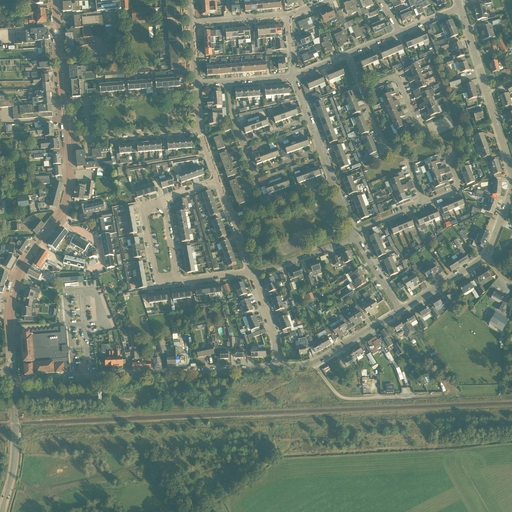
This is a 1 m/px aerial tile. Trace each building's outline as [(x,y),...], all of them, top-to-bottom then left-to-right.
[(95,0),(97,12),(121,9),(119,0),(95,0)] [(229,0),(230,9),(231,9),(232,13),(237,12),(237,11),(239,11),(238,0),(229,0)] [(251,11),(250,3),(250,0),(249,0),(241,1),(241,5),(242,10),(245,10),(245,12),(251,11)] [(360,10),(359,8),(356,9),(353,0),(348,3),(347,2),(343,3),(345,8),(344,8),(347,15),(351,13),(351,14),(357,12),(359,17),(363,16),(360,10)] [(407,0),(411,7),(415,6),(416,10),(418,15),(424,12),(422,8),(428,6),(430,5),(426,0),(421,0),(417,2),(416,0),(414,1),(413,0),(407,0)] [(479,6),(474,7),(477,21),(481,20),(481,21),(487,20),(487,19),(486,15),(484,5),(483,0),(478,2),(479,6)] [(85,5),(85,1),(79,1),(79,2),(62,3),(63,12),(72,12),(72,13),(80,12),(82,12),(82,7),(85,7),(85,5)] [(32,19),(46,18),(46,15),(45,15),(45,10),(40,10),(36,11),(28,12),(28,8),(16,9),(16,12),(25,11),(26,16),(32,16),(32,19)] [(137,9),(132,10),(133,21),(137,20),(149,19),(154,19),(153,8),(148,8),(137,9)] [(408,8),(398,12),(402,21),(412,17),(408,8)] [(320,12),(320,13),(322,17),(323,21),(325,23),(330,21),(331,23),(336,21),(334,15),(332,10),(331,9),(327,11),(320,13),(320,12)] [(339,18),(342,25),(343,24),(346,23),(343,16),(341,11),(337,12),(339,18)] [(102,16),(101,12),(96,12),(94,13),(87,13),(81,15),(81,17),(74,17),(75,29),(73,29),(71,32),(71,33),(65,34),(66,51),(65,51),(67,55),(71,53),(71,52),(74,52),(74,45),(76,45),(76,47),(88,45),(87,38),(95,37),(95,39),(105,38),(104,25),(103,25),(102,16)] [(309,21),(308,19),(298,23),(301,30),(303,29),(305,31),(306,31),(310,29),(311,29),(318,26),(316,21),(314,16),(310,18),(313,24),(309,26),(307,22),(309,21)] [(500,23),(499,17),(491,20),(493,26),(500,23)] [(32,19),(29,19),(29,23),(37,23),(37,27),(41,26),(46,26),(46,23),(46,18),(32,19)] [(375,24),(371,26),(372,27),(372,29),(374,33),(382,30),(385,29),(385,28),(382,21),(377,23),(375,24)] [(454,28),(451,21),(440,26),(441,29),(443,33),(454,28)] [(366,37),(364,32),(364,31),(365,31),(363,27),(359,29),(357,25),(351,28),(356,39),(361,37),(362,38),(366,37)] [(221,37),(221,35),(221,30),(221,26),(216,26),(216,31),(212,31),(203,32),(204,38),(213,37),(219,37),(221,37)] [(269,27),(270,38),(274,38),(275,40),(278,40),(277,37),(276,37),(275,26),(269,27)] [(483,40),(488,39),(494,37),(491,26),(480,29),(483,40)] [(263,27),(257,27),(258,39),(262,39),(263,41),(266,41),(265,38),(264,38),(263,27)] [(443,33),(444,37),(446,40),(457,35),(454,28),(443,33)] [(34,42),(48,41),(47,29),(25,31),(26,32),(13,33),(14,45),(35,43),(34,42)] [(245,40),(244,40),(243,29),(237,29),(238,37),(238,41),(241,40),(242,40),(242,43),(246,43),(245,40)] [(231,30),(225,30),(225,33),(222,33),(223,39),(226,38),(226,42),(230,41),(231,44),(234,44),(234,41),(232,41),(231,30)] [(321,44),(323,49),(325,53),(332,51),(328,40),(331,39),(328,33),(327,31),(323,33),(324,35),(325,34),(327,37),(323,39),(325,43),(321,44)] [(340,33),(334,35),(337,43),(339,48),(342,47),(342,45),(347,43),(349,42),(347,38),(345,34),(344,31),(340,33)] [(420,34),(423,42),(428,40),(425,32),(420,34)] [(302,45),(307,43),(312,41),(309,34),(299,38),(302,45)] [(423,42),(420,34),(414,36),(418,44),(423,42)] [(418,44),(414,36),(409,39),(413,46),(418,44)] [(440,45),(446,44),(445,39),(440,41),(435,42),(433,37),(430,38),(434,47),(440,45)] [(407,49),(413,46),(409,39),(404,41),(407,49)] [(497,43),(503,53),(507,50),(503,43),(505,42),(503,39),(497,43)] [(275,43),(276,43),(277,50),(284,50),(283,42),(278,42),(278,40),(275,40),(275,43)] [(254,42),(254,46),(249,46),(249,51),(245,52),(245,54),(255,54),(254,42)] [(316,45),(316,49),(305,54),(301,56),(303,63),(314,58),(313,55),(317,53),(316,52),(320,52),(320,47),(319,43),(316,45)] [(394,45),(398,53),(403,50),(400,43),(394,45)] [(454,52),(462,50),(460,44),(452,46),(449,47),(450,50),(451,53),(454,52)] [(389,47),(392,55),(398,53),(394,45),(389,47)] [(389,47),(384,49),(387,57),(392,55),(389,47)] [(215,59),(216,59),(216,55),(214,55),(214,52),(220,51),(220,53),(223,52),(222,49),(220,49),(214,49),(205,50),(205,56),(210,56),(210,59),(212,59),(215,59)] [(384,49),(379,51),(382,59),(387,57),(384,49)] [(454,52),(455,56),(452,56),(453,59),(456,58),(464,56),(462,50),(454,52)] [(376,58),(374,53),(369,55),(372,63),(373,63),(374,66),(379,64),(378,61),(376,58)] [(274,67),(273,62),(269,63),(270,71),(274,70),(274,69),(278,69),(278,70),(285,69),(284,57),(284,55),(277,56),(278,62),(278,67),(274,67)] [(369,55),(364,57),(367,65),(372,63),(369,55)] [(97,58),(87,60),(88,65),(88,66),(98,64),(98,63),(101,63),(104,62),(103,57),(99,58),(99,57),(97,58)] [(364,57),(359,60),(362,68),(367,65),(364,57)] [(39,69),(48,68),(47,61),(42,62),(41,62),(41,61),(35,61),(35,59),(31,59),(32,63),(33,63),(34,66),(39,65),(39,69)] [(498,66),(497,61),(495,62),(490,63),(492,73),(499,71),(498,66)] [(461,73),(464,72),(468,71),(466,63),(459,65),(458,63),(453,64),(455,70),(456,71),(457,74),(461,73)] [(411,73),(419,70),(417,64),(412,66),(411,64),(403,67),(404,70),(405,72),(410,70),(411,73)] [(70,81),(71,81),(79,81),(83,80),(95,79),(94,72),(86,73),(85,66),(77,67),(69,68),(70,81)] [(336,69),(339,77),(345,75),(341,67),(336,69)] [(336,69),(331,71),(334,79),(339,77),(336,69)] [(411,73),(412,76),(407,79),(408,81),(421,75),(419,70),(411,73)] [(331,71),(326,73),(329,81),(334,79),(331,71)] [(49,83),(49,81),(49,75),(48,75),(48,72),(31,73),(32,77),(32,80),(33,79),(33,84),(41,83),(49,83)] [(106,92),(105,85),(100,85),(99,77),(99,73),(95,74),(97,93),(100,92),(100,93),(106,92)] [(316,78),(319,85),(320,88),(326,86),(324,83),(321,75),(316,78)] [(416,84),(424,81),(421,75),(408,81),(409,83),(414,81),(416,84)] [(316,78),(311,80),(314,88),(319,85),(316,78)] [(461,84),(459,78),(448,81),(450,87),(461,84)] [(83,80),(79,81),(71,81),(72,99),(76,98),(80,97),(84,97),(84,91),(83,80)] [(309,90),(314,88),(311,80),(306,82),(309,90)] [(426,87),(424,81),(416,84),(417,87),(412,90),(414,94),(425,90),(424,88),(426,87)] [(475,91),(472,84),(469,85),(468,81),(460,84),(462,90),(465,89),(466,93),(475,91)] [(42,92),(50,92),(49,87),(50,87),(49,83),(41,83),(42,89),(35,90),(35,93),(42,92)] [(415,97),(416,99),(421,97),(422,100),(431,97),(433,96),(435,95),(432,89),(432,90),(431,87),(425,90),(414,94),(415,97)] [(37,99),(43,98),(43,100),(51,99),(50,92),(42,92),(35,93),(35,90),(29,90),(30,94),(37,94),(37,99)] [(343,101),(354,97),(351,91),(348,93),(348,91),(341,93),(342,96),(341,96),(343,101)] [(384,95),(378,97),(381,104),(384,103),(391,99),(390,96),(390,95),(391,95),(391,96),(395,94),(394,91),(385,95),(384,95)] [(466,93),(463,95),(464,99),(465,98),(467,105),(475,102),(474,99),(477,98),(475,91),(466,93)] [(225,109),(225,108),(225,102),(222,102),(221,92),(211,93),(211,101),(207,101),(207,106),(212,106),(222,106),(222,109),(225,109)] [(319,98),(317,95),(316,93),(311,95),(312,98),(313,97),(314,98),(310,100),(310,101),(319,98)] [(508,93),(499,96),(501,101),(502,100),(504,107),(509,105),(511,105),(511,104),(511,98),(510,99),(509,98),(508,93)] [(433,96),(422,100),(424,103),(419,106),(420,108),(436,101),(433,96)] [(346,106),(356,102),(354,97),(343,101),(346,106)] [(33,107),(51,106),(51,99),(43,100),(43,98),(37,99),(32,99),(33,106),(33,107)] [(314,104),(316,110),(324,107),(328,106),(325,100),(322,102),(321,99),(319,100),(315,101),(316,104),(314,104)] [(386,108),(399,103),(398,100),(393,103),(391,99),(384,103),(386,108)] [(427,111),(435,108),(437,107),(438,107),(436,101),(420,108),(421,110),(426,108),(427,111)] [(346,106),(348,105),(350,110),(358,107),(356,102),(346,106)] [(399,103),(386,108),(388,114),(396,110),(395,107),(400,105),(399,103)] [(472,113),(474,117),(475,121),(483,119),(481,110),(477,111),(476,109),(476,108),(475,105),(465,108),(466,111),(473,109),(474,112),(472,113)] [(33,106),(19,107),(15,107),(15,108),(12,108),(13,120),(52,117),(51,106),(33,107),(33,106)] [(292,117),(298,115),(295,107),(289,109),(292,117)] [(318,116),(326,113),(324,107),(316,110),(318,116)] [(360,112),(358,107),(350,110),(352,115),(360,112)] [(427,111),(428,114),(423,117),(425,122),(436,117),(435,115),(440,113),(437,107),(435,108),(427,111)] [(226,117),(225,109),(222,109),(214,109),(214,111),(214,115),(208,116),(209,125),(217,124),(217,118),(222,118),(226,117)] [(292,117),(289,109),(283,111),(286,119),(292,117)] [(278,113),(277,110),(271,112),(275,123),(281,121),(278,113)] [(388,120),(404,114),(403,111),(397,114),(396,110),(388,114),(386,115),(388,120)] [(283,111),(278,113),(281,121),(286,119),(283,111)] [(320,121),(328,118),(326,113),(318,116),(320,121)] [(393,125),(401,121),(399,118),(404,116),(404,114),(388,120),(391,126),(393,125)] [(448,129),(454,127),(450,115),(443,117),(448,129)] [(356,125),(364,122),(362,117),(354,120),(356,125)] [(262,128),(268,126),(265,118),(259,120),(262,128)] [(331,124),(328,118),(320,121),(323,127),(331,124)] [(254,122),(256,130),(262,128),(259,120),(254,122)] [(401,121),(393,125),(395,130),(401,128),(402,131),(409,127),(407,122),(402,125),(401,121)] [(256,130),(254,122),(248,124),(251,132),(256,130)] [(358,130),(366,127),(364,122),(356,125),(358,130)] [(248,124),(247,124),(242,126),(245,134),(251,132),(248,124)] [(325,133),(333,130),(331,124),(323,127),(325,133)] [(358,130),(360,135),(368,132),(366,127),(358,130)] [(333,130),(325,133),(327,138),(335,135),(333,130)] [(342,133),(344,138),(337,141),(338,144),(347,140),(344,132),(342,133)] [(473,137),(475,142),(479,152),(480,151),(483,158),(490,156),(487,149),(488,148),(485,142),(486,141),(484,138),(482,134),(473,137)] [(223,135),(211,140),(213,145),(225,140),(223,135)] [(327,138),(329,144),(337,141),(335,135),(327,138)] [(361,147),(365,145),(372,142),(370,137),(369,135),(367,136),(362,138),(360,138),(361,141),(360,142),(361,147)] [(40,142),(41,148),(41,149),(50,148),(50,150),(58,149),(57,140),(57,138),(53,138),(45,138),(45,141),(40,142)] [(300,140),(303,148),(309,146),(306,138),(300,140)] [(225,140),(213,145),(215,149),(226,145),(225,140)] [(303,148),(300,140),(295,142),(298,150),(303,148)] [(298,150),(295,142),(289,144),(292,152),(298,150)] [(375,147),(372,142),(365,145),(367,150),(375,147)] [(289,144),(284,146),(283,143),(279,145),(282,153),(285,152),(286,154),(292,152),(289,144)] [(226,145),(215,149),(217,154),(228,150),(226,145)] [(334,153),(343,150),(341,145),(333,148),(334,153)] [(273,159),(279,157),(276,148),(275,146),(269,148),(271,150),(270,151),(273,159)] [(367,150),(367,151),(369,156),(377,152),(375,147),(367,150)] [(85,151),(75,152),(77,168),(85,167),(85,169),(113,167),(112,164),(112,162),(107,162),(97,163),(96,158),(101,158),(101,153),(106,152),(110,152),(110,150),(110,148),(92,150),(92,157),(86,157),(85,151)] [(228,150),(217,154),(218,159),(230,155),(228,150)] [(336,158),(344,155),(343,150),(334,153),(336,158)] [(270,151),(265,153),(268,161),(273,159),(270,151)] [(254,154),(253,154),(254,157),(253,157),(256,165),(262,163),(259,155),(258,152),(254,154)] [(259,155),(262,163),(268,161),(265,153),(259,155)] [(338,164),(346,161),(344,155),(336,158),(338,164)] [(54,167),(61,166),(60,156),(55,156),(52,156),(45,157),(45,159),(45,162),(49,162),(49,166),(54,166),(54,167)] [(230,156),(219,161),(221,166),(232,162),(230,156)] [(354,158),(355,161),(356,163),(351,165),(352,169),(360,166),(358,160),(356,157),(354,158)] [(436,168),(435,165),(440,163),(438,158),(433,160),(434,163),(424,167),(426,172),(428,171),(436,168)] [(338,164),(340,169),(351,165),(349,160),(346,161),(338,164)] [(488,170),(499,167),(497,161),(492,162),(491,160),(485,161),(479,163),(480,167),(486,165),(487,168),(488,170)] [(232,162),(221,166),(223,170),(234,166),(232,162)] [(156,181),(160,180),(157,170),(156,167),(155,165),(155,164),(151,165),(153,171),(156,181)] [(298,167),(297,165),(288,168),(290,175),(294,174),(293,169),(298,167)] [(470,172),(473,171),(470,165),(460,170),(462,175),(470,172)] [(54,167),(47,168),(47,171),(48,171),(48,174),(51,173),(52,178),(55,178),(55,177),(62,176),(61,166),(54,167)] [(234,166),(223,170),(224,175),(236,171),(234,166)] [(195,169),(198,177),(204,175),(201,167),(195,169)] [(312,169),(314,178),(320,175),(317,167),(312,169)] [(488,170),(488,173),(492,172),(493,175),(494,175),(495,178),(501,178),(500,173),(501,173),(499,167),(488,170)] [(136,170),(135,168),(126,170),(128,178),(131,177),(130,171),(136,170)] [(430,177),(444,172),(443,169),(437,171),(436,168),(428,171),(430,177)] [(195,169),(190,171),(192,179),(198,177),(195,169)] [(309,180),(314,178),(312,169),(306,172),(309,180)] [(190,171),(184,173),(187,181),(192,179),(190,171)] [(236,171),(224,175),(226,180),(237,176),(236,171)] [(309,180),(306,172),(300,174),(303,182),(309,180)] [(390,181),(388,181),(389,184),(390,187),(400,183),(398,180),(403,178),(402,176),(401,172),(389,177),(390,181)] [(444,172),(430,177),(433,182),(441,179),(439,176),(445,174),(444,172)] [(464,180),(472,177),(470,172),(462,175),(464,180)] [(181,183),(187,181),(184,173),(178,175),(181,183)] [(165,179),(166,179),(168,187),(174,185),(171,174),(165,175),(165,179)] [(300,174),(294,176),(297,184),(303,182),(300,174)] [(237,176),(226,180),(228,185),(239,181),(237,176)] [(352,182),(352,181),(350,177),(342,180),(344,185),(352,182)] [(464,180),(466,185),(474,182),(472,177),(464,180)] [(281,180),(284,189),(290,186),(287,178),(281,180)] [(422,181),(425,186),(431,183),(428,178),(422,181)] [(162,189),(168,187),(166,179),(165,179),(160,180),(162,189)] [(442,183),(441,179),(433,182),(430,183),(432,187),(434,191),(449,185),(447,180),(442,183)] [(275,183),(278,191),(284,189),(281,180),(275,183)] [(92,196),(93,187),(93,182),(89,181),(88,185),(86,185),(86,184),(78,183),(77,188),(75,188),(74,199),(84,200),(84,199),(89,200),(89,196),(92,196)] [(61,191),(63,185),(55,182),(54,186),(51,185),(50,188),(54,189),(61,191)] [(240,182),(228,186),(230,191),(241,187),(240,182)] [(352,182),(344,185),(346,190),(354,187),(352,182)] [(270,185),(273,193),(278,191),(275,183),(270,185)] [(393,193),(407,187),(406,185),(401,187),(400,183),(390,187),(393,193)] [(147,186),(149,194),(156,192),(153,185),(147,186)] [(270,185),(269,185),(264,187),(267,195),(273,193),(270,185)] [(144,196),(149,194),(147,186),(141,188),(144,196)] [(241,187),(230,191),(232,196),(243,192),(241,187)] [(348,195),(353,194),(356,192),(359,191),(357,187),(356,188),(356,187),(354,187),(346,190),(348,195)] [(391,193),(393,199),(404,195),(403,191),(408,189),(407,187),(393,193),(391,193)] [(141,188),(135,190),(136,193),(137,198),(144,196),(141,188)] [(44,192),(60,197),(61,191),(54,189),(53,191),(53,192),(50,191),(50,190),(45,189),(45,190),(44,192)] [(376,200),(377,203),(385,200),(384,196),(387,195),(384,190),(374,194),(377,200),(376,200)] [(204,200),(212,197),(210,191),(202,194),(204,200)] [(51,200),(58,203),(60,197),(44,192),(44,194),(39,194),(40,198),(45,197),(47,198),(48,198),(51,199),(51,200)] [(243,192),(232,196),(234,201),(245,197),(243,192)] [(484,204),(495,208),(497,202),(493,201),(490,199),(485,199),(486,196),(483,196),(476,194),(472,193),(471,196),(475,197),(482,199),(481,203),(482,204),(484,204)] [(397,207),(412,201),(411,196),(405,198),(404,195),(393,199),(396,204),(397,207)] [(353,199),(355,204),(363,201),(361,196),(353,199)] [(27,197),(17,199),(18,207),(28,206),(27,197)] [(206,206),(214,203),(212,197),(204,200),(206,206)] [(245,197),(234,201),(235,206),(247,202),(245,197)] [(459,207),(464,205),(461,197),(455,199),(459,207)] [(455,199),(450,202),(454,209),(459,207),(455,199)] [(51,200),(47,200),(46,203),(50,203),(49,207),(57,209),(58,203),(51,200)] [(92,213),(105,210),(103,201),(84,206),(84,205),(79,206),(81,213),(79,214),(80,219),(85,218),(86,218),(93,216),(92,213)] [(357,209),(365,206),(363,201),(355,204),(357,209)] [(445,204),(448,212),(454,209),(450,202),(445,204)] [(208,211),(216,208),(214,203),(206,206),(208,211)] [(445,204),(440,206),(443,214),(448,212),(445,204)] [(484,204),(482,204),(481,206),(483,206),(481,210),(493,214),(495,208),(484,204)] [(365,206),(357,209),(358,214),(366,211),(365,206)] [(218,214),(216,208),(208,211),(210,217),(218,214)] [(366,211),(358,214),(360,220),(362,219),(368,217),(368,216),(371,215),(370,210),(366,211)] [(436,210),(431,212),(434,220),(439,218),(438,214),(436,210)] [(431,212),(426,214),(429,222),(434,220),(431,212)] [(201,223),(203,223),(206,221),(205,219),(202,220),(200,214),(198,215),(201,223)] [(426,214),(421,216),(424,224),(429,222),(426,214)] [(418,223),(415,224),(418,229),(420,228),(424,230),(426,229),(424,224),(421,216),(416,218),(417,223),(418,223)] [(114,217),(96,220),(96,221),(95,221),(96,224),(97,224),(97,225),(97,228),(105,227),(110,226),(111,226),(115,225),(114,217)] [(405,220),(408,228),(413,226),(410,218),(405,220)] [(214,227),(222,225),(220,219),(212,222),(214,227)] [(36,234),(44,225),(38,220),(34,225),(32,223),(28,228),(36,234)] [(408,228),(405,220),(400,223),(403,230),(408,228)] [(395,225),(398,233),(403,230),(400,223),(395,225)] [(97,229),(97,232),(98,232),(98,233),(99,236),(101,236),(109,234),(110,234),(116,233),(115,225),(111,226),(112,230),(105,231),(105,229),(105,227),(97,228),(97,229)] [(216,233),(224,230),(222,225),(214,227),(216,233)] [(393,235),(398,233),(395,225),(390,227),(393,235)] [(61,228),(58,232),(65,237),(68,233),(61,228)] [(442,234),(446,239),(452,234),(449,229),(442,234)] [(216,233),(218,239),(226,236),(224,230),(216,233)] [(489,235),(477,230),(475,234),(477,235),(474,241),(474,242),(472,245),(475,247),(476,246),(483,249),(484,246),(489,235)] [(58,232),(55,237),(61,242),(65,237),(58,232)] [(371,243),(381,238),(379,233),(369,237),(371,243)] [(192,235),(192,234),(180,236),(181,243),(193,240),(192,235)] [(446,239),(442,234),(436,239),(435,238),(433,240),(435,243),(438,241),(440,244),(446,239)] [(75,236),(69,246),(74,249),(75,247),(75,246),(79,239),(75,236)] [(55,237),(51,241),(58,246),(61,242),(55,237)] [(16,249),(23,254),(30,243),(23,239),(21,238),(18,239),(17,240),(19,241),(16,245),(18,246),(16,249)] [(373,248),(381,244),(383,243),(381,238),(371,243),(373,248)] [(15,244),(15,240),(10,239),(9,245),(9,246),(3,245),(2,255),(8,255),(8,253),(15,254),(16,250),(15,250),(15,244)] [(79,239),(75,246),(75,247),(80,249),(84,242),(79,239)] [(51,241),(48,245),(55,251),(58,246),(51,241)] [(222,250),(230,247),(228,241),(220,244),(222,250)] [(80,249),(79,251),(82,254),(83,252),(84,251),(85,252),(89,245),(88,244),(84,242),(80,249)] [(204,251),(206,250),(204,242),(201,242),(198,243),(193,244),(194,247),(202,246),(204,251)] [(383,249),(381,244),(373,248),(375,253),(383,249)] [(393,251),(395,254),(398,252),(393,245),(391,247),(390,247),(385,248),(383,249),(375,253),(378,258),(386,254),(385,252),(386,251),(388,250),(392,251),(393,251)] [(475,248),(474,249),(470,245),(468,247),(475,256),(478,253),(475,248)] [(90,246),(86,253),(89,254),(89,258),(97,257),(95,250),(90,246)] [(230,247),(222,250),(224,255),(232,252),(230,247)] [(42,250),(35,261),(42,265),(44,262),(49,254),(46,253),(42,250)] [(456,255),(462,265),(467,261),(463,255),(461,251),(455,255),(456,255)] [(226,261),(234,258),(232,252),(224,255),(226,261)] [(331,259),(332,264),(333,265),(340,263),(341,265),(342,267),(346,266),(345,263),(348,262),(352,261),(349,252),(331,259)] [(0,264),(7,269),(11,271),(18,260),(20,256),(17,255),(17,256),(14,255),(12,255),(11,256),(9,255),(6,261),(0,257),(0,264)] [(456,255),(453,257),(452,258),(454,261),(447,265),(451,272),(462,265),(456,255)] [(66,256),(63,265),(73,267),(83,269),(85,261),(84,260),(78,259),(75,258),(66,256)] [(112,256),(105,257),(107,269),(114,267),(112,257),(112,256)] [(226,261),(226,262),(228,267),(236,264),(234,258),(226,261)] [(393,263),(391,258),(383,261),(385,266),(393,263)] [(46,264),(44,262),(42,265),(35,261),(32,266),(36,269),(37,267),(41,270),(46,264)] [(428,269),(434,279),(438,276),(435,273),(437,271),(436,269),(440,267),(436,261),(433,264),(433,265),(428,269)] [(311,268),(307,269),(309,274),(312,272),(312,273),(317,271),(318,275),(322,273),(320,270),(318,262),(309,264),(311,268)] [(396,268),(393,263),(385,266),(388,271),(396,268)] [(413,266),(420,277),(424,275),(426,278),(428,277),(430,281),(434,279),(428,269),(423,272),(420,267),(418,269),(415,265),(413,266)] [(412,272),(406,276),(408,279),(415,289),(418,287),(416,283),(418,282),(416,279),(420,277),(413,266),(412,267),(414,271),(412,272)] [(292,272),(287,273),(289,278),(290,278),(291,280),(298,277),(299,281),(303,280),(302,276),(299,268),(292,271),(292,272)] [(388,271),(390,276),(398,273),(396,268),(388,271)] [(42,275),(35,271),(30,269),(27,275),(43,283),(45,280),(40,277),(42,275)] [(479,284),(490,276),(486,269),(474,276),(479,284)] [(349,276),(350,277),(351,279),(354,277),(356,280),(354,281),(361,277),(363,276),(359,270),(355,273),(353,270),(347,274),(349,276)] [(0,292),(2,293),(4,287),(6,281),(8,273),(4,272),(1,271),(0,273),(0,292)] [(339,284),(347,279),(345,276),(337,281),(339,284)] [(351,290),(352,290),(354,289),(355,289),(365,283),(361,277),(354,281),(352,283),(348,285),(351,290)] [(267,287),(275,284),(273,278),(264,281),(267,287)] [(411,291),(415,289),(408,279),(403,282),(402,281),(396,285),(400,290),(405,287),(407,289),(409,288),(411,291)] [(458,286),(463,294),(473,288),(468,280),(458,286)] [(243,283),(234,286),(236,290),(236,291),(245,288),(243,283)] [(273,295),(280,293),(279,289),(277,290),(275,284),(267,287),(269,293),(272,292),(273,295)] [(482,295),(478,288),(477,287),(474,289),(479,298),(482,296),(482,295)] [(32,305),(35,304),(37,298),(38,298),(40,290),(30,288),(29,292),(26,291),(24,299),(26,299),(25,304),(32,305)] [(236,291),(233,292),(235,298),(238,297),(242,296),(247,294),(245,288),(236,291)] [(457,295),(456,293),(453,289),(445,294),(447,298),(448,300),(450,303),(452,302),(453,302),(456,300),(456,301),(459,299),(457,295)] [(351,290),(344,295),(341,297),(343,300),(354,293),(352,290),(351,290)] [(493,295),(492,296),(495,298),(494,301),(499,304),(496,309),(500,312),(504,305),(500,302),(504,296),(495,291),(493,295)] [(282,303),(280,298),(283,296),(282,293),(280,294),(280,293),(273,295),(275,299),(271,300),(273,306),(282,303)] [(311,293),(304,296),(306,301),(313,299),(311,293)] [(433,300),(430,301),(431,303),(434,307),(435,309),(441,304),(442,306),(446,303),(441,298),(438,300),(438,299),(434,301),(433,300)] [(243,308),(251,305),(249,299),(240,302),(243,308)] [(373,301),(368,304),(374,314),(378,312),(375,308),(378,307),(373,301)] [(280,314),(286,312),(285,308),(284,309),(282,303),(273,306),(275,312),(278,311),(280,314)] [(357,305),(362,313),(365,312),(366,314),(368,313),(370,316),(374,314),(368,304),(363,307),(360,303),(357,305)] [(459,313),(451,303),(448,306),(454,313),(456,315),(459,313)] [(25,304),(24,309),(22,309),(22,317),(25,317),(25,321),(35,321),(35,313),(31,313),(31,309),(32,305),(25,304)] [(246,317),(252,314),(251,312),(253,311),(251,305),(243,308),(245,314),(246,317)] [(358,324),(362,322),(359,318),(362,317),(360,315),(362,313),(357,305),(355,306),(355,307),(350,311),(358,324)] [(418,312),(414,315),(418,321),(422,318),(422,319),(423,318),(426,316),(429,315),(428,313),(427,311),(424,307),(423,306),(420,308),(420,309),(418,311),(418,312)] [(433,307),(430,309),(436,318),(439,315),(433,307)] [(358,324),(350,311),(345,314),(344,313),(341,314),(347,323),(349,322),(350,324),(352,323),(354,326),(358,324)] [(280,325),(289,322),(286,316),(288,316),(286,312),(280,314),(281,318),(278,319),(280,325)] [(505,324),(508,320),(495,313),(488,324),(501,332),(505,324)] [(248,325),(257,322),(255,316),(253,317),(252,314),(246,317),(246,319),(248,325)] [(342,322),(337,325),(337,326),(343,335),(346,333),(344,330),(346,328),(344,325),(347,323),(341,314),(339,316),(341,319),(342,322)] [(403,322),(411,335),(416,332),(411,324),(416,321),(411,314),(404,318),(405,320),(403,322)] [(248,325),(251,331),(259,328),(257,322),(248,325)] [(291,328),(289,322),(280,325),(282,331),(287,329),(291,328)] [(328,329),(331,334),(333,333),(335,335),(337,334),(339,338),(343,335),(337,326),(337,325),(335,322),(330,326),(331,327),(329,328),(328,329)] [(403,322),(400,323),(399,322),(392,326),(396,333),(399,337),(404,333),(407,338),(408,337),(409,339),(410,339),(411,342),(414,339),(413,338),(412,336),(411,335),(403,322)] [(39,335),(35,336),(31,332),(31,333),(29,333),(29,332),(28,332),(23,333),(23,336),(21,336),(21,338),(24,376),(64,372),(69,372),(65,327),(54,328),(60,333),(56,334),(52,334),(48,334),(43,335),(39,335)] [(319,342),(323,349),(331,345),(327,338),(328,337),(327,336),(331,334),(328,329),(329,328),(328,327),(324,329),(326,334),(318,338),(320,342),(319,342)] [(388,348),(393,345),(388,337),(389,336),(385,329),(380,332),(381,334),(380,335),(386,344),(388,348)] [(164,353),(160,337),(156,338),(160,354),(164,353)] [(367,347),(372,355),(378,352),(376,349),(377,348),(377,347),(379,345),(375,338),(374,337),(371,339),(371,340),(367,343),(369,346),(367,347)] [(298,342),(295,343),(297,350),(298,349),(299,355),(307,353),(306,349),(310,349),(308,344),(306,338),(298,339),(298,342)] [(174,348),(175,348),(176,366),(185,366),(185,357),(179,357),(178,349),(180,348),(179,343),(178,343),(178,339),(173,339),(174,343),(174,348)] [(315,353),(323,349),(319,342),(311,347),(315,353)] [(398,343),(394,345),(397,351),(396,352),(398,356),(404,353),(398,343)] [(388,349),(388,348),(386,344),(384,346),(381,348),(390,362),(394,360),(387,350),(388,349)] [(360,345),(351,351),(356,359),(357,358),(358,361),(363,358),(362,355),(364,354),(363,353),(364,352),(360,345)] [(198,358),(214,354),(212,346),(196,350),(198,358)] [(167,367),(176,366),(175,348),(174,348),(172,348),(173,357),(167,357),(167,367)] [(220,353),(220,359),(228,359),(228,352),(227,352),(227,348),(224,348),(223,348),(220,348),(220,349),(220,353)] [(344,355),(340,358),(345,364),(351,360),(352,362),(356,360),(356,359),(351,351),(344,355)] [(105,367),(111,366),(111,352),(108,352),(108,358),(105,358),(105,360),(103,360),(102,361),(102,364),(103,365),(105,365),(105,367)] [(132,370),(141,370),(141,363),(140,363),(140,359),(139,359),(139,355),(139,352),(134,352),(134,359),(132,359),(132,363),(132,370)] [(155,358),(153,358),(154,365),(161,364),(160,357),(159,353),(154,354),(155,358)] [(377,363),(370,353),(366,355),(372,365),(371,366),(373,370),(378,366),(376,363),(377,363)] [(147,362),(141,363),(141,370),(145,369),(151,369),(150,354),(147,354),(147,362)] [(335,361),(329,365),(335,374),(340,370),(335,361)] [(428,383),(432,381),(427,374),(424,376),(428,383)] [(387,385),(387,393),(395,393),(395,385),(387,385)]
